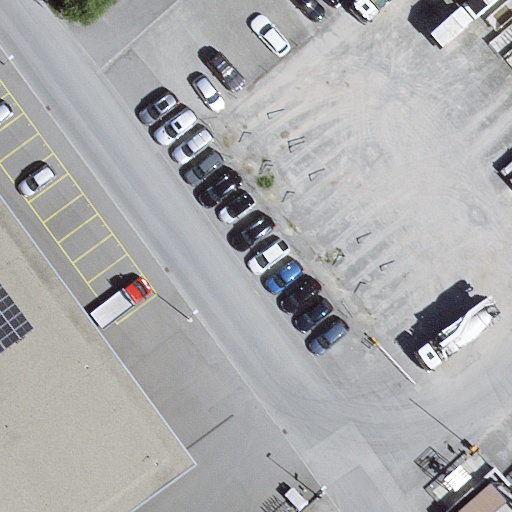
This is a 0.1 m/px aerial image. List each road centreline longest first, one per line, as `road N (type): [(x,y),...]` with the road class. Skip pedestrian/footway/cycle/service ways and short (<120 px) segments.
road 1 (unclassified): [(3,0),(374,511)]
road 2 (unknown): [(364,498),(511,357)]
